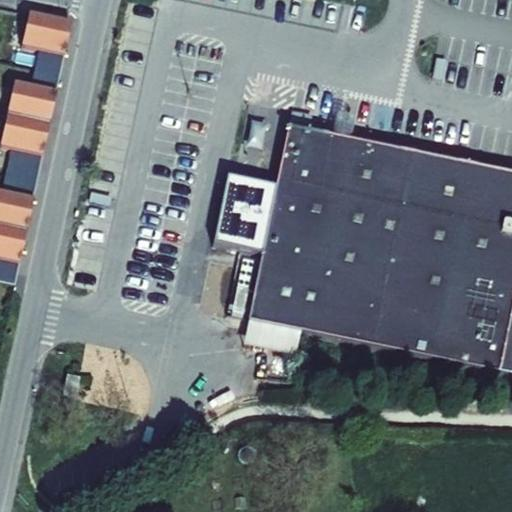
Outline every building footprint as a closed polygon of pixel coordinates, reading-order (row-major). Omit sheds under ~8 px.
[(76,24),(30,13),(22,46),(39,50),(65,56),(68,57),(76,24)] [(65,56),(39,50),(31,85),(58,91),(65,56)] [(42,160),(47,161),(62,92),(58,91),(31,85),(11,81),(0,135),(0,151),(10,153),(42,160)] [(247,325),(243,351),(295,361),(300,336),(511,380),(511,177),(351,144),(288,130),(275,193),(261,258),(247,325)] [(42,160),(10,153),(0,187),(34,194),(42,160)] [(261,258),(275,193),(224,181),(212,247),(261,258)] [(0,259),(21,264),(24,265),(38,195),(34,194),(0,187),(0,259)] [(21,264),(0,259),(0,284),(15,288),(21,264)] [(67,378),(63,397),(75,400),(79,380),(67,378)]
